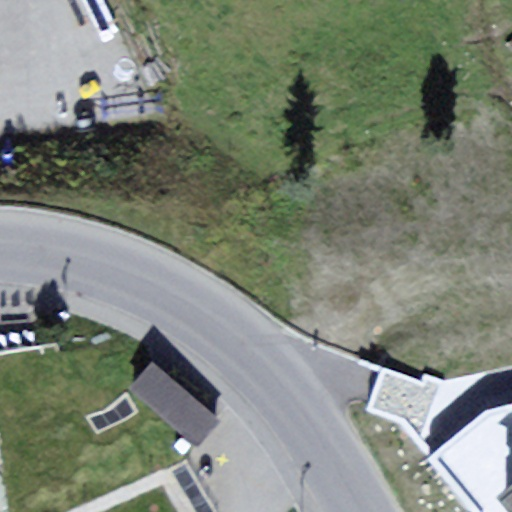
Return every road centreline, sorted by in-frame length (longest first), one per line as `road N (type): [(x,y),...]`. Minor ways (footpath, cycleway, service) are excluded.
road 1 (residential): [(0,242),(40,244),(136,273),(226,328),(289,392),(360,511)]
road 2 (unknown): [(192,511),(289,392)]
